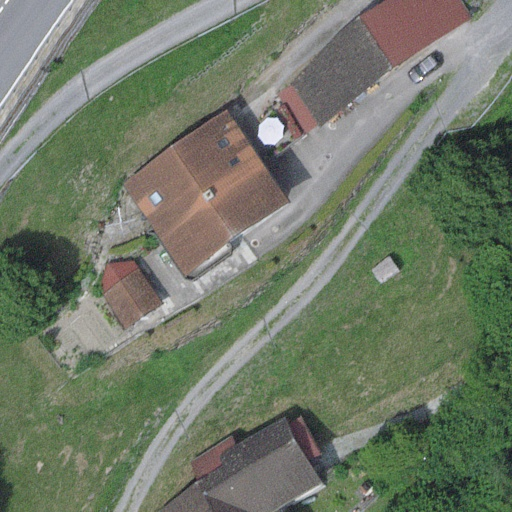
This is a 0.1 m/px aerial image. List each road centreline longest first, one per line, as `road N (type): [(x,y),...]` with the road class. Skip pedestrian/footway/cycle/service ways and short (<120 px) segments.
road 1 (track): [(126,511),(145,470),(208,384),(323,270),(511,27)]
road 2 (track): [(233,0),(76,92),(0,168)]
